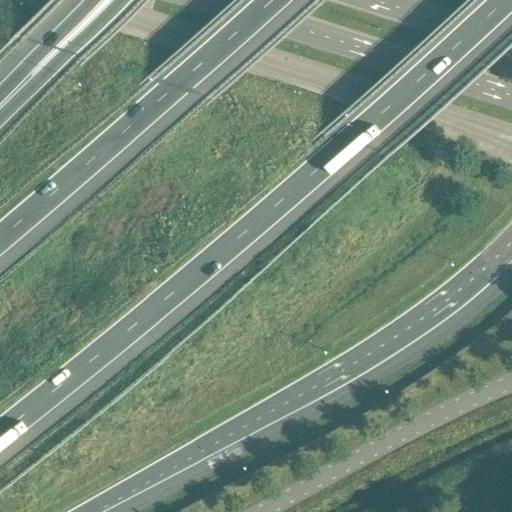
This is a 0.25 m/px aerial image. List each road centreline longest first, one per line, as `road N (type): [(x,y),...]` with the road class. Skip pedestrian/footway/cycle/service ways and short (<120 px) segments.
road 1 (motorway): [(0,434),(505,0)]
road 2 (motorway): [(88,511),(350,367),(422,320),(511,243)]
road 3 (unclassified): [(506,135),(80,0)]
road 4 (motorway): [(0,236),(273,0)]
road 5 (secondary): [(207,0),(511,97)]
road 6 (unclassified): [(267,511),(511,384)]
road 7 (motorway): [(117,0),(0,117)]
road 8 (secondary): [(511,43),(377,0)]
road 9 (motorway): [(84,0),(0,89)]
